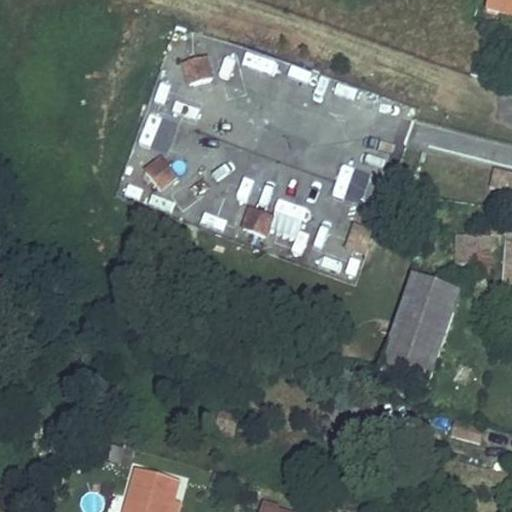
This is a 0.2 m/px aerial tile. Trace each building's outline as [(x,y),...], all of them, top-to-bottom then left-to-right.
[(511,16),(511,0),(490,0),(488,11),(511,16)] [(230,80),(258,92),(272,62),(245,49),(230,80)] [(209,62),(186,67),(191,89),(214,83),(209,62)] [(140,148),(170,155),(178,124),(148,116),(140,148)] [(365,199),(374,167),(344,158),(335,190),(365,199)] [(160,163),(142,178),(157,195),(175,180),(160,163)] [(511,196),(511,174),(494,170),(489,191),(511,196)] [(213,196),(203,224),(231,235),(242,206),(213,196)] [(273,233),(302,240),(309,209),(281,203),(273,233)] [(253,211),(245,233),(267,240),(274,218),(253,211)] [(510,236),(511,223),(492,221),(491,235),(510,236)] [(375,232),(353,225),(344,250),(366,257),(375,232)] [(488,277),(489,240),(459,238),(458,264),(469,265),(469,276),(488,277)] [(427,390),(461,296),(413,279),(407,296),(379,374),(427,390)] [(237,435),(240,425),(213,417),(210,428),(221,431),(237,435)] [(485,446),(488,433),(459,426),(455,439),(485,446)] [(235,443),(237,435),(221,431),(219,438),(235,443)] [(171,511),(175,502),(180,483),(139,472),(126,511),(171,511)] [(278,511),(282,500),(268,496),(263,511),(278,511)] [(180,511),(183,505),(175,502),(171,511),(180,511)]
